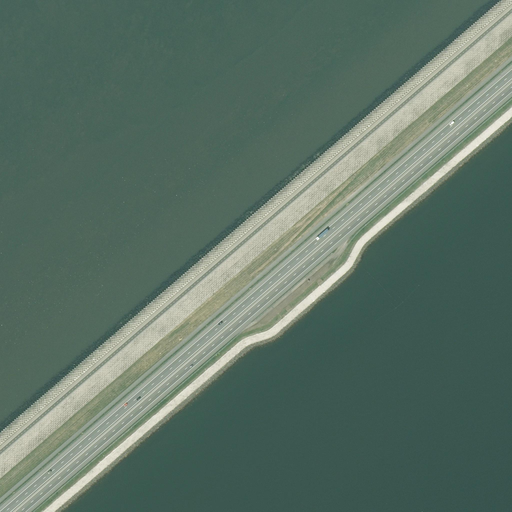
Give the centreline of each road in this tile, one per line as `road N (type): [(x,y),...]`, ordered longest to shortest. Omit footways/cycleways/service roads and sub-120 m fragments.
road 1 (motorway): [(511,73),(4,511)]
road 2 (motorway): [(21,511),(511,87)]
